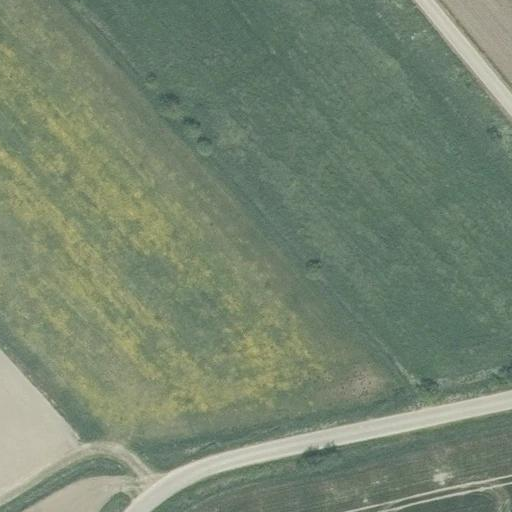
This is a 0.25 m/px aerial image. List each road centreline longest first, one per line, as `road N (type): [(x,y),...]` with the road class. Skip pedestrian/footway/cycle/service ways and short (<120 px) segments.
road 1 (unclassified): [(107,511),(142,480),(223,449),(511,389)]
road 2 (track): [(0,479),(65,440),(93,441),(142,480)]
road 3 (unclassified): [(410,0),(511,121)]
